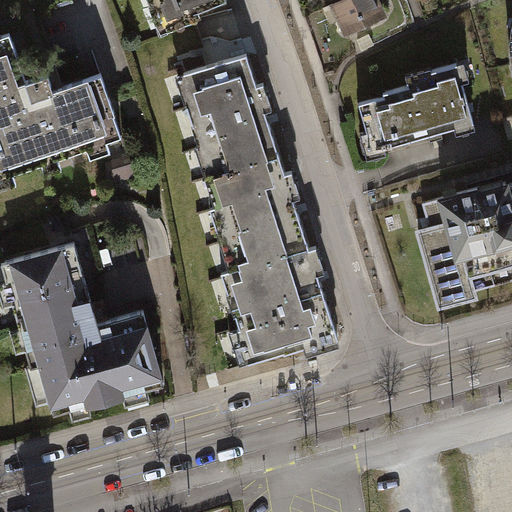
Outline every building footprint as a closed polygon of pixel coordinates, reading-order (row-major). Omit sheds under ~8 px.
[(146,0),(148,4),(156,1),(164,22),(220,0),(146,0)] [(338,0),(331,3),(326,6),(339,37),(386,16),(378,0),(338,0)] [(20,84),(4,37),(0,38),(0,177),(117,138),(96,76),(50,92),(45,76),(20,84)] [(206,174),(275,152),(243,51),(180,71),(189,101),(183,103),(206,174)] [(383,96),(358,104),(372,149),(473,119),(456,63),(434,70),(431,70),(406,78),(408,84),(382,92),(383,96)] [(220,226),(233,265),(304,244),(275,152),(206,174),(215,203),(205,207),(212,228),(220,226)] [(428,227),(417,230),(439,306),(475,295),(473,290),(511,278),(511,182),(507,184),(506,181),(478,188),(477,185),(421,201),(428,227)] [(94,321),(70,241),(4,260),(49,413),(159,381),(138,309),(94,321)] [(304,244),(233,265),(216,271),(245,361),(332,334),(304,244)]
